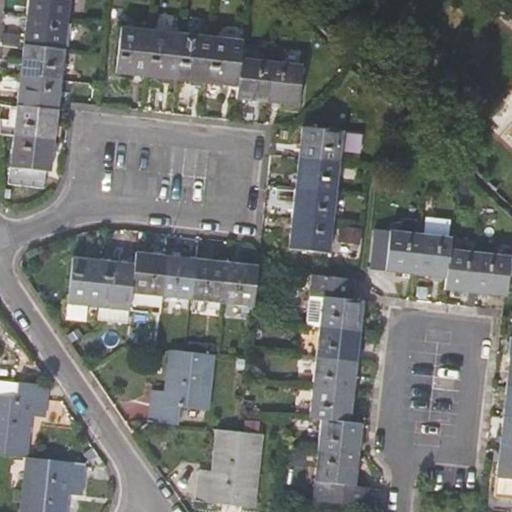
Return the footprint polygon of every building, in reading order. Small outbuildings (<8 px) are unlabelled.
[(33,0),(15,185),(50,190),(52,172),(54,172),(71,0),(33,0)] [(242,51),(122,37),(118,81),(238,95),(238,107),(296,113),(301,76),(242,69),(243,51),(242,51)] [(302,134),(291,254),(329,257),(340,138),(302,134)] [(406,278),(411,238),(380,235),(375,274),(406,278)] [(439,241),(411,238),(406,278),(435,281),(438,254),(439,241)] [(463,295),(467,257),(438,254),(435,281),(433,292),(456,295),(452,326),(459,328),(463,295)] [(496,260),(467,257),(463,295),(492,300),(493,288),(502,290),(506,287),(507,272),(505,269),(495,268),(496,260)] [(134,296),(247,310),(250,281),(252,271),(138,258),(137,273),(77,265),(73,310),(131,317),(134,296)] [(289,482),(287,506),(339,511),(341,511),(350,428),(339,426),(352,307),(337,305),(340,282),(297,278),(295,301),(314,303),(310,333),(301,423),(312,424),(306,483),(289,482)] [(314,303),(295,301),(291,331),(310,333),(314,303)] [(511,345),(511,346),(493,505),(511,506),(511,345)] [(201,414),(208,357),(172,353),(168,352),(162,396),(147,394),(142,425),(173,429),(175,411),(201,414)] [(12,378),(10,396),(0,394),(0,450),(16,453),(21,410),(37,412),(42,380),(12,378)] [(214,434),(210,473),(194,473),(190,502),(217,506),(220,487),(244,490),(250,439),(214,434)] [(48,456),(45,474),(19,471),(13,511),(56,511),(59,490),(75,492),(78,460),(48,456)]
